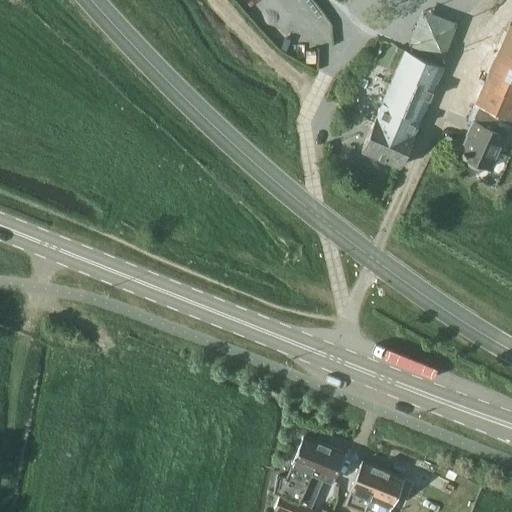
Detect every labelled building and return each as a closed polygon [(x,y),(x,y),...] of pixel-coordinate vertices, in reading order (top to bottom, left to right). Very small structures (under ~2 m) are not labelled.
[(444,58),(457,17),(421,6),(409,47),(444,58)] [(471,127),(459,154),(467,157),(466,159),(468,164),(477,167),(481,166),(482,164),(490,167),(511,117),(511,23),(510,23),(467,118),(472,120),(469,126),(471,127)] [(399,166),(442,66),(404,50),(361,149),(399,166)] [(273,492),(279,494),(298,503),(323,445),(302,436),(291,463),(300,467),(297,472),(293,470),(290,479),(280,475),(273,492)] [(323,445),(298,503),(279,494),(274,508),(283,511),(309,511),(311,508),(309,508),(322,477),(331,481),(342,453),(323,445)] [(361,460),(350,488),(370,497),(382,469),(362,460),(361,460)] [(370,497),(364,511),(387,511),(390,505),(402,477),(382,469),(370,497)]
